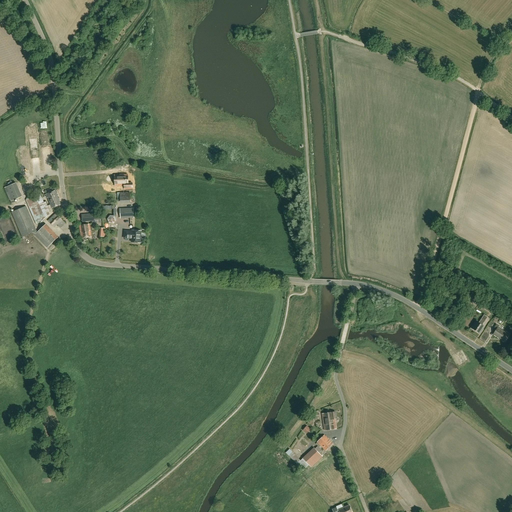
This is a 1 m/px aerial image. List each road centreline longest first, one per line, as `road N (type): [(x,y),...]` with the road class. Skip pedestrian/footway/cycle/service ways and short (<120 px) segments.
road 1 (unclassified): [(357,283),(84,256),(62,190),(53,72),(24,0)]
road 2 (unclassified): [(511,370),(405,300),(357,283)]
road 3 (track): [(323,31),(420,62),(478,92)]
road 4 (track): [(441,230),(478,92)]
